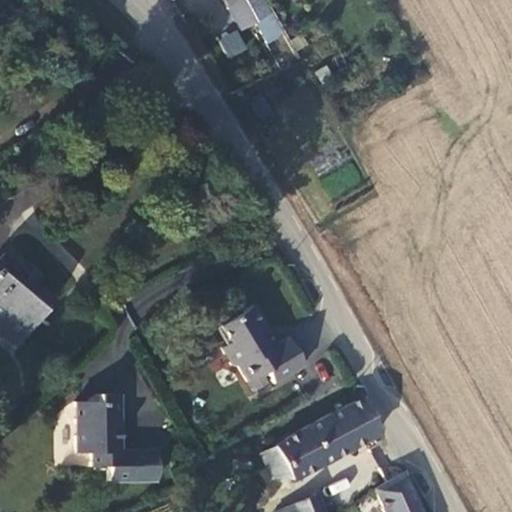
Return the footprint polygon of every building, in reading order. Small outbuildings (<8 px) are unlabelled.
[(218,0),(231,25),(261,7),(262,7),(259,0),(218,0)] [(261,7),(231,25),(248,57),(277,42),(261,7)] [(58,300),(4,254),(0,258),(0,340),(15,354),(58,300)] [(282,401),(312,383),(296,356),(282,364),(270,344),(271,337),(262,322),(228,342),(239,360),(230,365),(241,383),(249,385),(257,399),(275,388),(282,401)] [(97,402),(74,402),(74,456),(95,456),(95,470),(109,470),(109,482),(156,482),(156,451),(123,450),(123,394),(97,394),(97,402)] [(298,497),(389,451),(371,414),(280,460),(280,461),(298,497)] [(282,497),(298,497),(280,461),(267,468),(282,497)] [(376,511),(419,511),(408,489),(374,507),(375,509),(376,511)]
